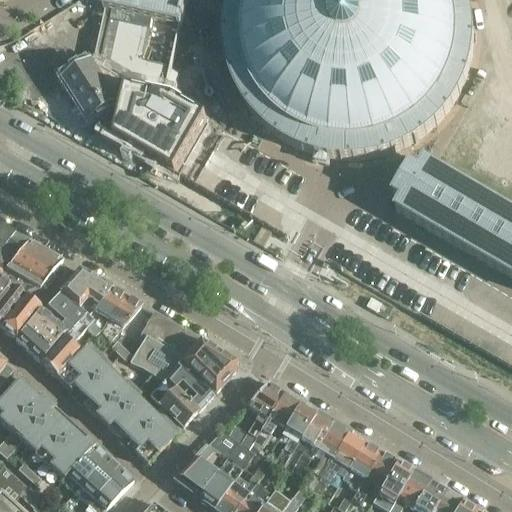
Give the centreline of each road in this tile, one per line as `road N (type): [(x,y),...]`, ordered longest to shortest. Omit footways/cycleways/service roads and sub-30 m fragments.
road 1 (tertiary): [(0,159),(511,454)]
road 2 (tertiary): [(511,417),(0,125)]
road 3 (residential): [(0,205),(269,358)]
road 4 (residential): [(269,358),(511,506)]
road 5 (residential): [(153,487),(0,349)]
road 6 (residential): [(153,487),(269,358)]
